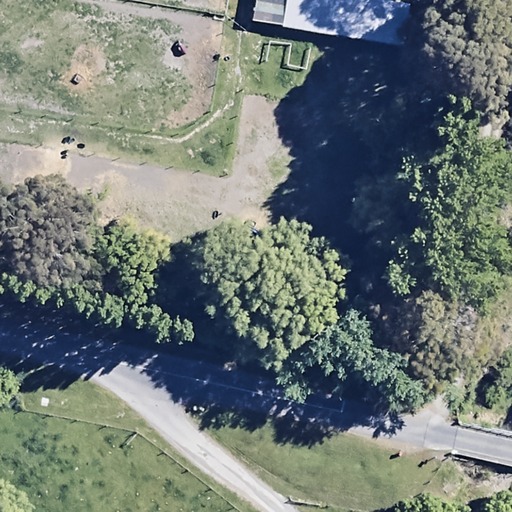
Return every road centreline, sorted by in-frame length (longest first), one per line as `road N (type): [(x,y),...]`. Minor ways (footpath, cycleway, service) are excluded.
road 1 (unclassified): [(511,450),(126,363)]
road 2 (unclassified): [(126,363),(139,392),(280,511)]
road 3 (unclassified): [(126,363),(0,340)]
